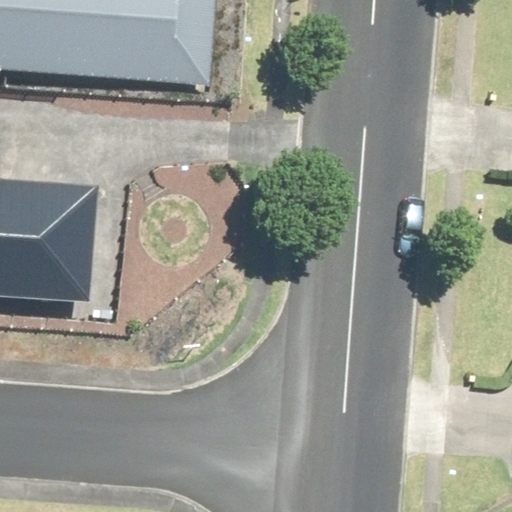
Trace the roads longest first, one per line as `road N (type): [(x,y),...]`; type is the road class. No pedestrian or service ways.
road 1 (residential): [(372,0),(338,458)]
road 2 (residential): [(338,458),(0,432)]
